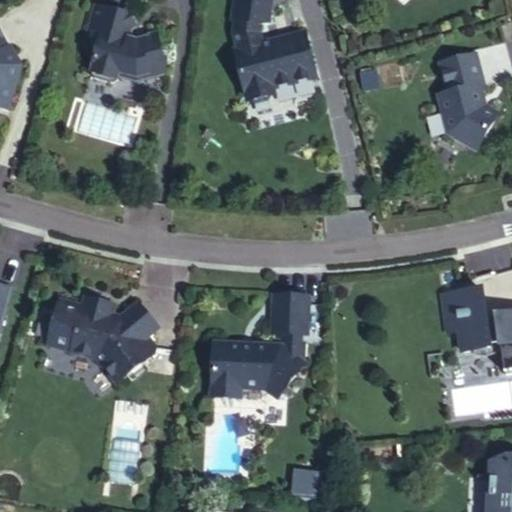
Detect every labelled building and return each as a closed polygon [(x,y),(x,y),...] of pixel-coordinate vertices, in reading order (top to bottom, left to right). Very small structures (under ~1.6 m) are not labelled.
[(238,52),(234,53),(246,99),(252,102),(270,98),(274,92),(273,90),(317,78),(305,34),(261,46),(258,34),(261,27),(269,23),(272,0),(234,0),(232,20),(237,21),(235,33),(238,52)] [(121,13),(93,6),(82,45),(96,49),(89,73),(93,78),(110,84),(116,81),(117,77),(135,83),(164,75),(166,66),(157,32),(138,37),(138,40),(130,39),(131,30),(136,27),(125,11),(121,13)] [(4,51),(8,49),(0,35),(0,108),(9,110),(20,69),(14,67),(4,51)] [(476,88),(484,86),(476,55),(440,64),(447,94),(438,97),(448,135),(477,151),(498,115),(485,107),(480,108),(476,88)] [(0,286),(0,330),(12,290),(0,286)] [(487,287),(451,292),(455,330),(464,329),(466,350),(493,347),(493,344),(503,343),(506,371),(511,370),(511,313),(500,315),(501,318),(490,319),(487,287)] [(451,292),(446,292),(450,330),(455,330),(451,292)] [(300,362),(301,343),(301,335),(307,336),(309,298),(274,296),(271,347),(252,346),(251,350),(242,350),(243,346),(215,345),(214,354),(218,362),(213,364),(212,398),(240,400),(241,389),(266,390),(278,399),(304,366),(300,362)] [(121,318),(113,315),(103,312),(105,304),(85,299),(83,307),(60,301),(54,324),(50,338),(48,346),(98,360),(117,385),(156,353),(156,347),(148,337),(159,329),(138,304),(121,318)] [(113,315),(115,307),(105,304),(103,312),(113,315)] [(54,324),(41,320),(37,334),(50,338),(54,324)] [(200,425),(199,470),(207,470),(208,426),(200,425)] [(399,448),(363,446),(362,459),(398,461),(399,448)] [(292,492),(317,495),(320,467),(295,464),(292,492)] [(491,497),(494,497),(492,511),(511,511),(511,465),(496,465),(495,481),(492,481),(491,497)] [(252,511),(253,507),(205,503),(203,511),(252,511)]
